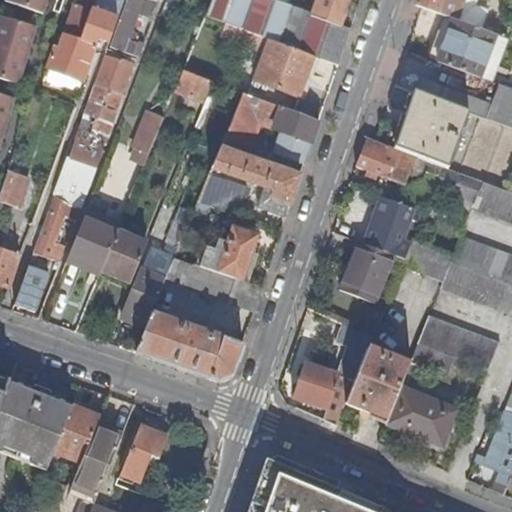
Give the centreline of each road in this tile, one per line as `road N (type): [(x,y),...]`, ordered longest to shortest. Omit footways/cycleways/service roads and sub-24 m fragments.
road 1 (residential): [(386,0),(244,412)]
road 2 (residential): [(484,511),(244,412)]
road 3 (residential): [(244,412),(0,330)]
